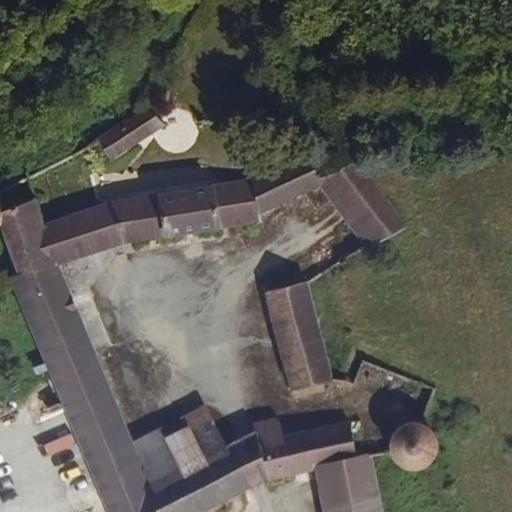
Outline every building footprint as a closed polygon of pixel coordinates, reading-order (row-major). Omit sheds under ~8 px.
[(164,127),(149,105),(99,137),(114,160),(164,127)] [(313,468),(334,464),(354,460),(348,422),(320,425),(282,431),(253,435),(240,442),(221,451),(149,485),(130,442),(93,349),(58,264),(122,242),(191,232),(253,224),(252,215),(280,204),(317,187),(300,156),(250,182),(240,183),(119,204),(43,225),(31,198),(1,211),(0,210),(0,242),(8,263),(2,265),(25,318),(69,422),(106,511),(199,511),(256,485),(268,479),(313,468)] [(404,222),(358,158),(317,187),(365,251),(404,222)] [(271,291),(295,389),(333,380),(308,282),(271,291)] [(221,451),(202,408),(130,442),(149,485),(221,451)] [(282,431),(278,420),(251,425),(253,435),(282,431)] [(433,445),(430,436),(423,429),(414,426),(404,427),(396,432),(391,440),(390,450),(392,454),(393,459),(400,465),(409,469),(419,467),(427,462),(432,454),(433,445)] [(334,464),(313,468),(321,511),(382,511),(372,457),(354,460),(334,464)]
